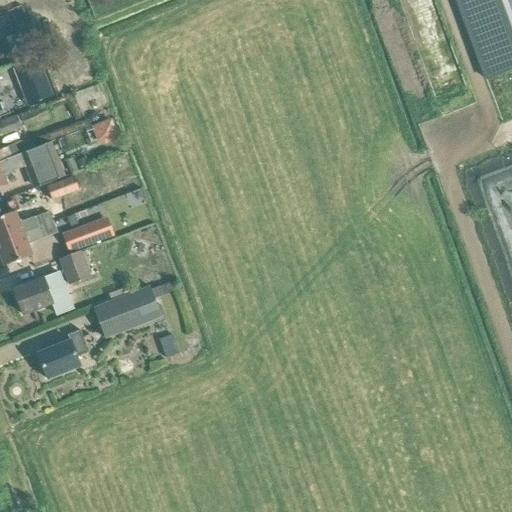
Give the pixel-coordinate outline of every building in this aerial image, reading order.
[(511,70),(511,0),(454,0),(483,81),(511,70)] [(0,17),(0,35),(4,34),(11,31),(4,16),(0,17)] [(39,62),(15,71),(28,105),(52,96),(39,62)] [(12,117),(0,121),(0,135),(21,128),(16,116),(12,117)] [(100,141),(119,135),(113,116),(94,123),(100,141)] [(0,162),(11,158),(25,153),(26,152),(25,151),(32,148),(28,140),(22,142),(21,142),(7,147),(8,148),(0,151),(0,162)] [(26,152),(25,153),(11,158),(15,169),(30,163),(26,152)] [(0,162),(0,187),(5,186),(0,174),(15,169),(11,158),(0,162)] [(31,188),(54,180),(49,166),(26,174),(31,188)] [(47,189),(51,200),(79,190),(74,179),(47,189)] [(0,242),(23,234),(19,223),(15,212),(0,217),(0,242)] [(53,222),(49,213),(49,212),(19,223),(23,234),(52,223),(53,222)] [(74,215),(67,218),(70,227),(78,224),(74,215)] [(104,218),(61,234),(68,253),(111,237),(104,218)] [(53,222),(52,223),(23,234),(27,244),(57,233),(53,222)] [(27,244),(23,234),(0,242),(0,257),(3,267),(32,256),(27,244)] [(69,285),(90,276),(80,251),(59,260),(69,285)] [(43,278),(13,290),(22,315),(51,304),(56,315),(74,309),(60,272),(43,278)] [(105,340),(162,321),(152,290),(95,309),(105,340)] [(76,358),(89,353),(80,331),(67,336),(69,341),(37,353),(47,380),(80,367),(76,358)]
